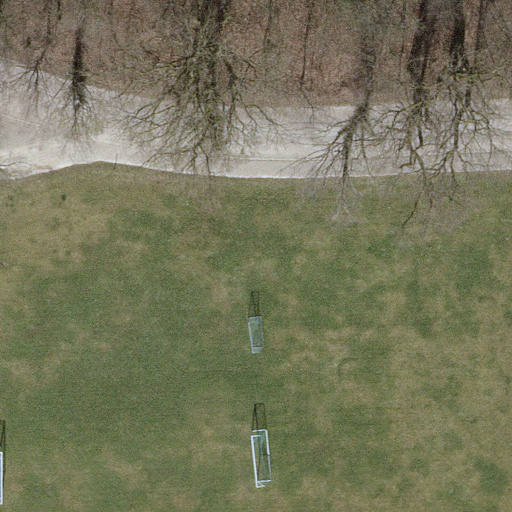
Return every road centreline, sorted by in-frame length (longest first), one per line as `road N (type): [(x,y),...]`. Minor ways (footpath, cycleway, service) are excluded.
road 1 (unclassified): [(137,121),(321,135),(511,127)]
road 2 (residential): [(137,121),(0,166)]
road 3 (unclassified): [(0,83),(137,121)]
